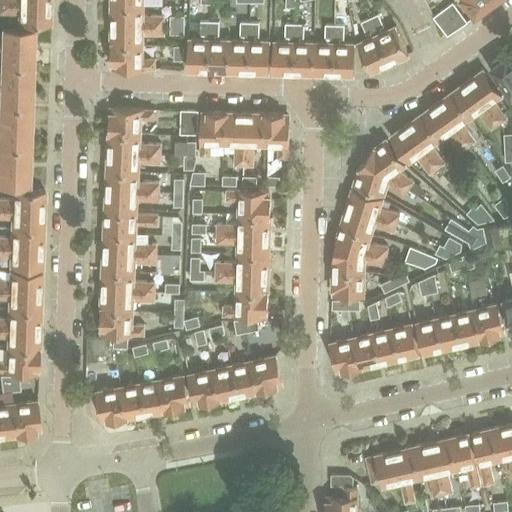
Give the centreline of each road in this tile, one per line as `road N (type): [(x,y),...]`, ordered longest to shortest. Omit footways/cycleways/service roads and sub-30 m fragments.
road 1 (residential): [(60,471),(73,82)]
road 2 (residential): [(306,426),(313,97)]
road 3 (residential): [(73,82),(283,88),(313,97)]
road 4 (residential): [(313,97),(392,96),(511,16)]
road 5 (residential): [(306,426),(511,376)]
road 6 (unclassified): [(136,460),(306,426)]
